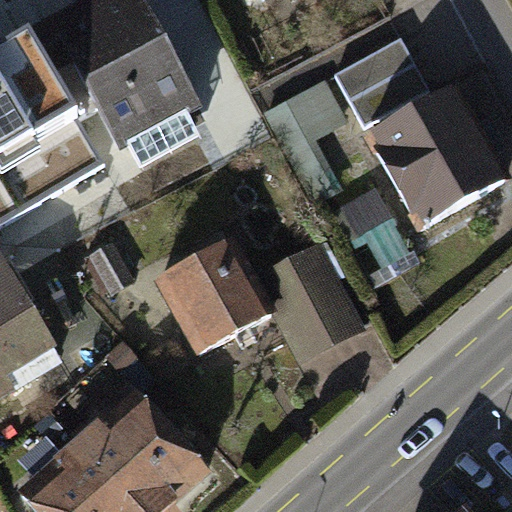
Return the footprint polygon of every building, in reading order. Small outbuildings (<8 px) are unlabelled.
[(142,0),(108,0),(30,41),(80,122),(101,112),(123,149),(202,107),(142,0)] [(0,232),(108,167),(80,122),(30,41),(0,59),(0,232)] [(279,98),(293,149),(354,132),(340,81),(279,98)] [(511,181),(466,94),(369,145),(418,238),(511,188),(511,181)] [(240,251),(169,292),(214,370),(285,329),(240,251)] [(374,337),(330,255),(267,290),(311,371),(374,337)] [(32,268),(0,285),(0,408),(83,364),(32,268)] [(162,408),(38,511),(200,511),(230,488),(162,408)]
